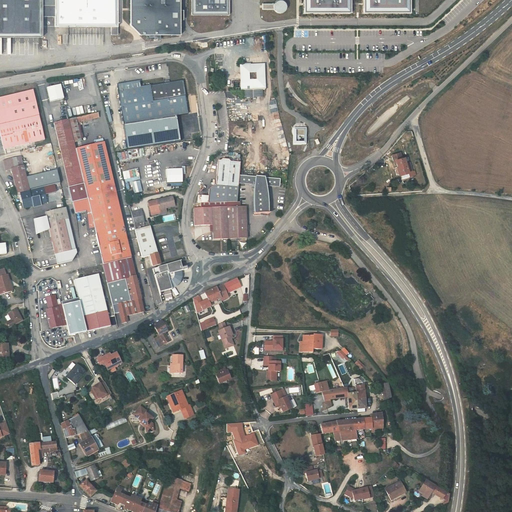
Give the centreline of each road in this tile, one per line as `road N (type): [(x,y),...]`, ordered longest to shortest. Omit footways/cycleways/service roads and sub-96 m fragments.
road 1 (unclassified): [(202,266),(186,231),(207,129),(194,62),(173,55),(0,81)]
road 2 (primary): [(460,511),(464,445),(442,348),(419,302),(335,195)]
road 3 (primary): [(323,202),(412,308),(437,354),(455,413),(453,511)]
road 4 (primary): [(511,1),(389,87),(338,136)]
road 5 (residential): [(39,362),(138,326),(204,280)]
road 6 (residential): [(261,424),(243,367),(249,258)]
road 7 (unclassified): [(411,116),(434,188),(511,198)]
road 8 (residential): [(75,500),(39,362)]
road 9 (unclassified): [(14,222),(39,362)]
road 10 (unclassified): [(511,18),(411,116)]
road 11 (unknown): [(188,60),(249,47),(264,54),(268,111)]
